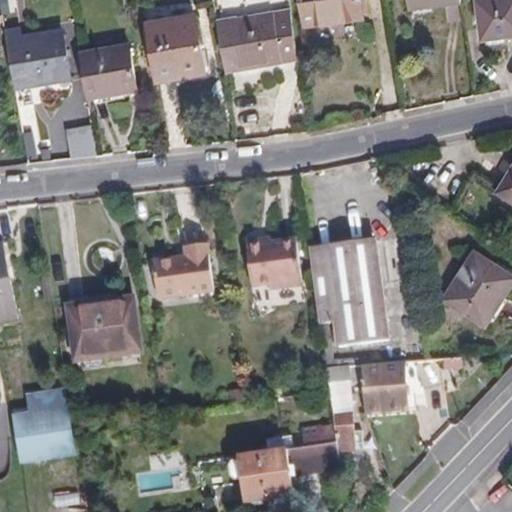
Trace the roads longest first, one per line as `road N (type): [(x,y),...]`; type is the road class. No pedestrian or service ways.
road 1 (residential): [(0,190),(301,153),(511,107)]
road 2 (secondary): [(423,511),(511,419)]
